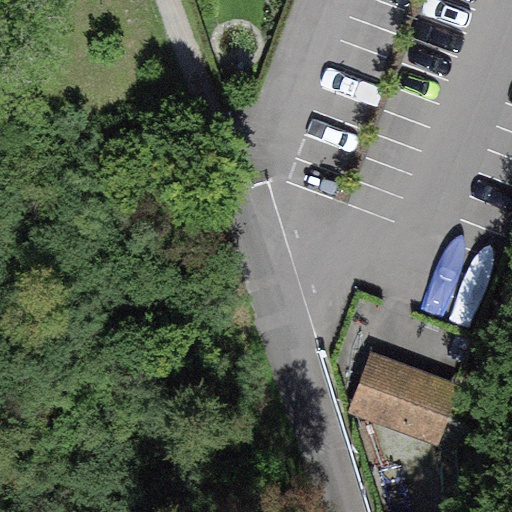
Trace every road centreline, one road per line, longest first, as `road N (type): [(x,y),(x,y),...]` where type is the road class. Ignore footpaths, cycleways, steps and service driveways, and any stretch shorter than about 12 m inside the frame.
road 1 (residential): [(253,200),(343,511)]
road 2 (track): [(253,200),(218,141),(169,0)]
